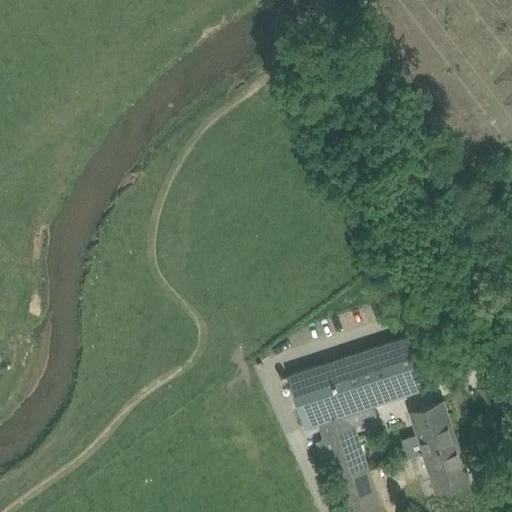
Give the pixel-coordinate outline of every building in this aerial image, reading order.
[(303,425),(317,420),(347,410),(425,385),(409,336),(287,375),(303,425)] [(458,441),(444,400),(411,411),(418,434),(404,438),(410,457),(412,456),(458,441)] [(347,410),(317,420),(337,481),(367,471),(347,410)] [(427,479),(433,477),(437,490),(470,480),(458,441),(412,456),(418,474),(427,479)] [(374,511),(380,510),(367,471),(337,481),(347,511),(374,511)]
